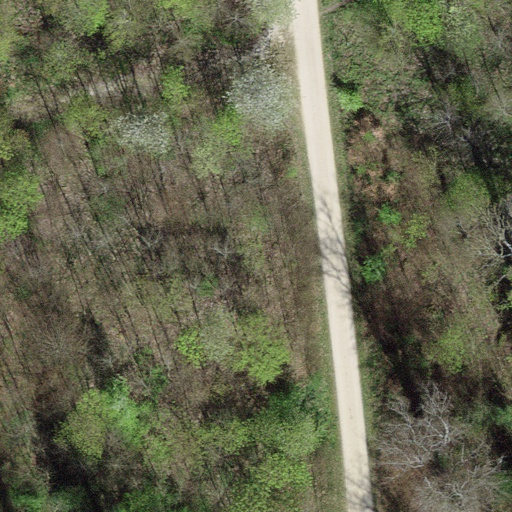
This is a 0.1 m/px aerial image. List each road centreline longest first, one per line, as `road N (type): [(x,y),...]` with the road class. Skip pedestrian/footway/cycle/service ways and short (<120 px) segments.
road 1 (track): [(358,511),(306,63)]
road 2 (track): [(0,120),(172,76),(306,63)]
